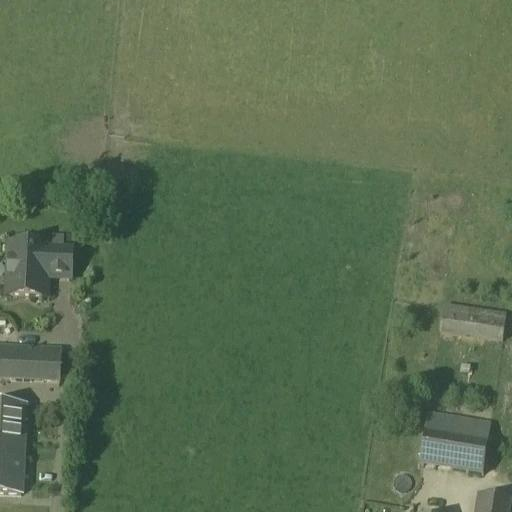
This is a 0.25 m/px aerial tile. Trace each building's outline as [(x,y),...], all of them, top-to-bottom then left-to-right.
[(49,249),(11,247),(8,298),(47,300),(48,280),(72,281),(73,253),(49,252),(49,249)] [(504,318),(444,309),(440,333),(501,343),(504,318)] [(63,353),(0,350),(0,382),(61,385),(63,353)] [(27,411),(0,409),(0,457),(24,459),(27,411)] [(491,428),(429,420),(421,468),(484,478),(491,428)] [(24,459),(0,457),(0,497),(22,499),(24,459)] [(510,511),(511,503),(480,498),(477,511),(510,511)]
